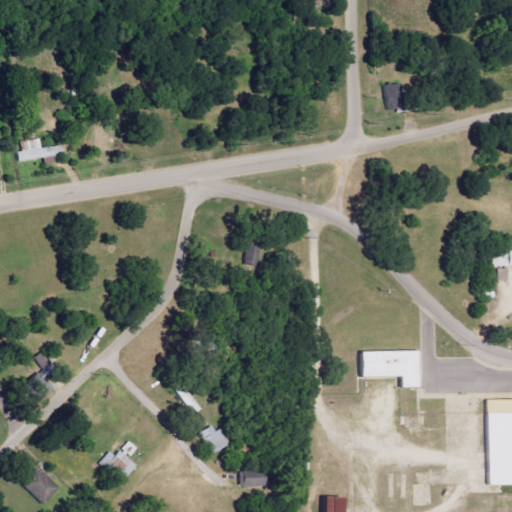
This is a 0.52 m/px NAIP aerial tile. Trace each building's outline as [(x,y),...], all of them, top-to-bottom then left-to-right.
[(387,110),(398,108),(392,84),(381,87),(387,110)] [(108,150),(105,132),(95,133),(97,151),(108,150)] [(19,142),(21,152),(15,153),(17,163),(43,159),(44,167),(56,164),(54,147),(40,149),(39,139),(19,142)] [(258,247),(245,246),(243,263),(255,265),(258,247)] [(491,267),(511,266),(511,251),(491,252),(491,267)] [(508,281),(507,269),(496,269),(497,281),(508,281)] [(419,386),(403,387),(402,376),(363,377),(363,353),(417,352),(419,386)] [(50,386),(37,372),(21,387),(33,401),(50,386)] [(511,483),(488,483),(485,399),(454,400),(453,393),(511,391),(511,483)] [(220,430),(215,433),(211,426),(198,433),(210,455),(228,445),(220,430)] [(136,466),(126,458),(135,449),(127,442),(114,458),(108,452),(97,464),(121,484),(136,466)] [(42,505),(56,489),(30,465),(16,481),(42,505)] [(241,470),(240,487),(261,488),(262,471),(241,470)] [(344,511),(323,511),(324,497),(344,498),(344,511)]
